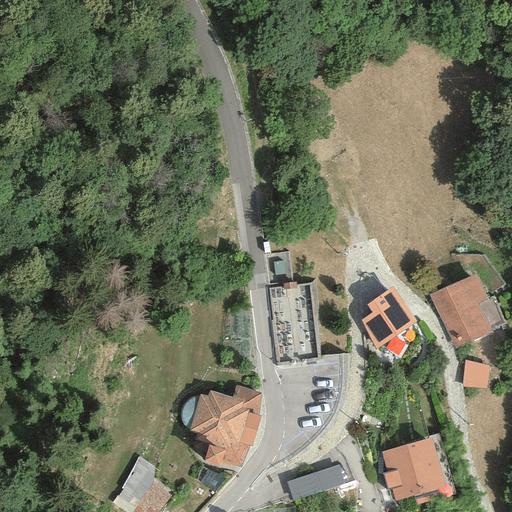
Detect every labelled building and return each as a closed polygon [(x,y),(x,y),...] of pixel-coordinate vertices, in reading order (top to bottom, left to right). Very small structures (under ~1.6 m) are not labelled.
[(475,275),(429,296),(454,349),(491,332),(477,304),(486,300),(475,275)] [(416,322),(391,286),(366,305),(371,312),(360,320),(376,350),(416,322)] [(488,365),(464,360),(461,387),(485,389),(488,365)] [(260,393),(235,385),(231,397),(208,391),(207,395),(200,394),(198,397),(195,397),(192,398),(187,400),(183,405),(181,412),(181,418),(183,424),(185,427),(189,428),(188,431),(195,433),(193,438),(209,443),(203,461),(220,466),(221,462),(240,468),(248,447),(251,447),(260,416),(258,415),(260,393)] [(444,488),(431,438),(381,451),(387,474),(383,475),(387,489),(391,488),(394,501),(444,488)] [(153,467),(138,458),(131,471),(111,503),(123,511),(132,511),(153,482),(153,467)] [(338,465),(287,481),(292,500),(344,483),(338,465)] [(156,511),(169,496),(153,482),(132,511),(156,511)]
